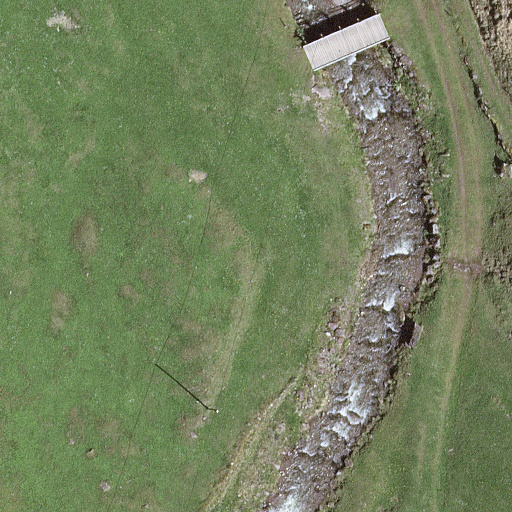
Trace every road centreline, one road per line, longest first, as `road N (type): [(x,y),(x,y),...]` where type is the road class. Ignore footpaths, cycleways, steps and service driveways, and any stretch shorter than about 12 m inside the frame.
road 1 (track): [(427,511),(468,261),(474,163),(425,1)]
road 2 (track): [(511,133),(473,53),(425,0)]
road 3 (track): [(308,65),(385,31),(425,1)]
